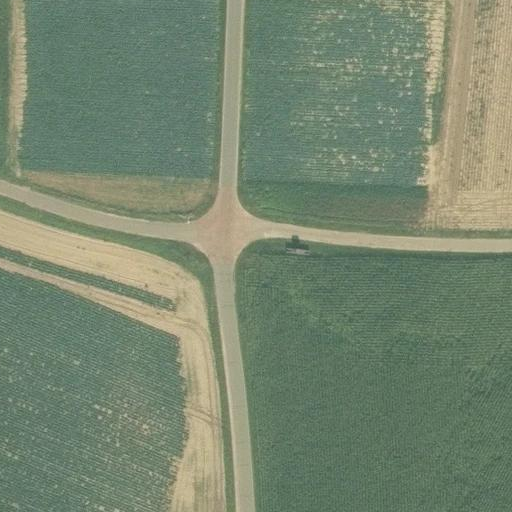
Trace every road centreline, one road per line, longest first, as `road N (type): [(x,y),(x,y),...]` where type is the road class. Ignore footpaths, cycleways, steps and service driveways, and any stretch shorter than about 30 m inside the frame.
road 1 (unclassified): [(224,230),(511,246)]
road 2 (unclassified): [(244,511),(224,230)]
road 3 (unclassified): [(224,230),(139,230),(0,188)]
road 4 (unclassified): [(224,230),(233,0)]
